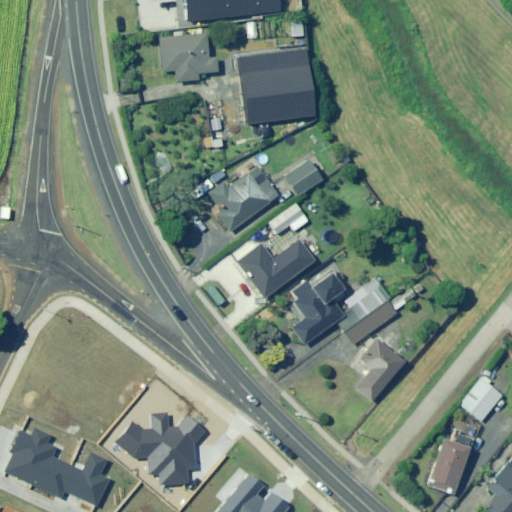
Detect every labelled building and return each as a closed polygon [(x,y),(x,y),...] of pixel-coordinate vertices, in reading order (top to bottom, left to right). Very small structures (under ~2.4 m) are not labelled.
[(190,0),(193,21),(280,11),(279,0),(190,0)] [(289,17),(288,36),(301,36),(302,17),(289,17)] [(256,23),(246,22),(245,35),(256,35),(256,23)] [(217,68),(216,56),(208,57),(206,31),(158,36),(161,71),(174,70),(175,81),(179,81),(194,79),(198,79),(198,73),(214,71),(218,71),(217,68)] [(308,51),(237,58),(245,124),(316,116),(308,51)] [(298,196),(322,179),(308,158),(298,165),(285,174),(283,175),(298,196)] [(278,195),(276,192),(256,166),(248,172),(247,171),(236,180),(233,182),(227,186),(223,181),(207,192),(220,209),(221,210),(216,214),(229,232),(278,195)] [(219,167),(208,176),(214,183),(225,175),(219,167)] [(281,239),(307,220),(295,203),(268,222),(281,239)] [(263,298),(314,260),(298,238),(272,258),(260,242),(235,261),(263,298)] [(340,291),(351,283),(337,263),(333,266),(310,283),(307,279),(306,280),(291,290),(297,298),(293,301),(294,303),(289,307),(299,321),(295,324),(291,327),(301,342),(303,344),(336,320),(353,344),(370,331),(383,322),(386,321),(396,313),(378,287),(381,285),(375,277),(368,282),(344,299),(350,307),(345,311),(342,313),(335,303),(344,296),(340,291)] [(419,283),(414,287),(418,292),(423,288),(419,283)] [(409,286),(390,300),(396,309),(415,294),(409,286)] [(371,402),(404,361),(376,337),(358,359),(370,368),(364,375),(354,388),(371,402)] [(38,406),(87,429),(92,417),(73,409),(83,388),(119,405),(125,392),(113,386),(119,373),(67,348),(61,361),(72,366),(69,371),(67,370),(53,399),(43,395),(38,406)] [(503,393),(501,392),(481,376),(461,402),(482,419),(496,401),(503,393)] [(158,485),(187,482),(186,470),(195,469),(194,458),(193,444),(204,430),(185,415),(176,426),(166,426),(165,412),(148,413),(150,428),(141,429),(130,420),(112,442),(132,458),(145,457),(146,474),(157,474),(158,485)] [(1,471),(58,498),(62,491),(94,507),(108,478),(98,474),(105,459),(88,451),(79,469),(50,456),(54,447),(45,442),(48,434),(32,426),(28,434),(17,429),(6,452),(10,454),(1,471)] [(470,445),(452,439),(443,436),(427,483),(447,490),(454,492),(460,474),(470,445)] [(511,511),(511,462),(508,459),(487,484),(497,493),(480,511),(511,511)] [(282,511),(287,507),(269,492),(262,500),(255,494),(262,486),(247,473),(214,511),(282,511)]
